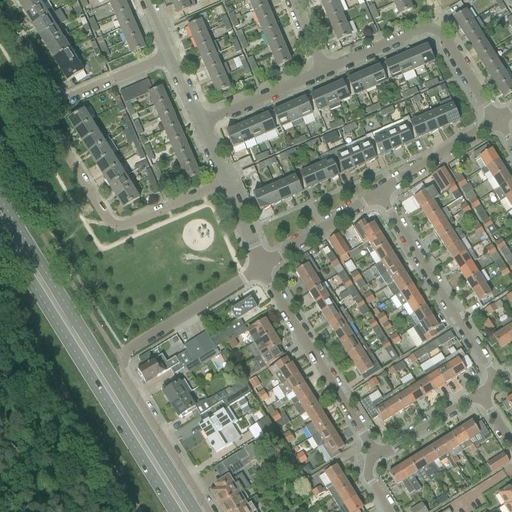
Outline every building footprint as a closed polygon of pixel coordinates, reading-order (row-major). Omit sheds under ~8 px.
[(27,0),(20,5),(27,15),(43,5),(39,0),(27,0)] [(85,0),(84,0),(80,2),(83,9),(88,7),(85,0)] [(119,0),(110,4),(116,16),(128,11),(123,0),(119,0)] [(180,0),(173,3),(178,14),(187,10),(190,9),(195,6),(192,0),(180,0)] [(250,0),(249,1),(254,12),(267,7),(263,0),(250,0)] [(320,0),(324,8),(336,3),(334,0),(320,0)] [(336,3),(324,8),(329,19),(341,14),(347,11),(343,0),(336,3)] [(407,0),(402,0),(394,4),(399,15),(412,10),(407,0)] [(501,3),(497,6),(501,12),(505,9),(501,3)] [(27,15),(34,26),(51,16),(48,11),(47,12),(43,5),(27,15)] [(221,7),(214,10),(217,17),(225,14),(221,7)] [(254,12),(259,23),(271,18),(267,7),(254,12)] [(462,13),(454,18),(460,29),(472,21),(471,21),(476,17),(471,9),(466,12),(465,11),(462,13)] [(51,16),(34,26),(41,38),(57,28),(67,21),(60,10),(51,16)] [(116,16),(121,29),(133,23),(128,11),(116,16)] [(329,19),(333,30),(346,25),(341,14),(329,19)] [(372,21),(369,15),(364,17),(367,23),(373,36),(377,34),(372,21)] [(198,16),(186,21),(189,27),(188,27),(193,38),(206,33),(201,22),(198,16)] [(259,23),(264,34),(276,29),(271,18),(259,23)] [(460,29),(466,39),(478,31),(472,21),(460,29)] [(121,29),(127,41),(139,36),(133,23),(121,29)] [(346,25),(333,30),(338,41),(351,36),(346,25)] [(57,28),(41,38),(45,44),(48,48),(64,38),(68,35),(65,31),(62,33),(61,34),(57,28)] [(264,34),(268,45),(281,40),(276,29),(264,34)] [(466,39),(473,48),(484,41),(478,31),(466,39)] [(193,38),(198,49),(210,44),(206,33),(193,38)] [(139,36),(127,41),(132,54),(144,49),(139,36)] [(48,48),(55,60),(70,50),(66,43),(67,43),(64,38),(48,48)] [(268,45),(273,56),(286,51),(281,40),(268,45)] [(473,48),(479,58),(490,51),(484,41),(473,48)] [(198,49),(203,60),(215,55),(219,53),(214,42),(210,44),(198,49)] [(100,44),(99,45),(102,52),(107,50),(104,43),(100,44)] [(423,46),(416,50),(423,67),(434,62),(427,45),(424,47),(423,46)] [(55,60),(61,70),(78,60),(75,55),(74,55),(70,50),(55,60)] [(107,50),(102,52),(104,58),(105,58),(110,56),(107,50)] [(412,50),(406,55),(413,71),(423,67),(416,50),(413,52),(412,50)] [(286,51),(273,56),(278,67),(290,62),(286,51)] [(479,58),(485,68),(496,61),(490,51),(479,58)] [(203,60),(207,71),(220,66),(215,55),(203,60)] [(402,55),(395,59),(402,76),(413,71),(406,55),(403,56),(402,55)] [(238,58),(233,60),(235,67),(241,65),(243,69),(247,67),(245,61),(243,56),(238,58)] [(391,59),(385,64),(392,80),(402,76),(395,59),(392,61),(391,59)] [(78,60),(61,70),(68,81),(67,82),(84,72),(83,72),(79,65),(81,64),(78,60)] [(485,68),(491,78),(503,71),(496,61),(485,68)] [(375,66),(369,71),(376,87),(386,82),(385,79),(390,77),(391,80),(392,80),(385,64),(380,67),(379,66),(376,68),(375,66)] [(207,71),(212,82),(225,77),(220,66),(207,71)] [(365,71),(358,75),(365,92),(376,87),(369,71),(366,72),(365,71)] [(491,78),(497,88),(509,81),(503,71),(491,78)] [(354,75),(348,79),(355,96),(365,92),(358,75),(355,77),(354,75)] [(225,77),(212,82),(217,94),(229,88),(225,77)] [(338,82),(331,86),(339,103),(349,98),(354,96),(355,96),(348,79),(343,83),(342,82),(339,84),(338,82)] [(148,94),(149,94),(153,92),(148,80),(142,83),(148,94)] [(511,86),(509,81),(497,88),(504,98),(511,92),(511,86)] [(142,97),(148,94),(142,83),(137,85),(142,97)] [(136,99),(142,97),(137,85),(131,87),(136,99)] [(328,87),(321,91),(328,107),(330,111),(340,107),(339,103),(331,86),(329,88),(328,87)] [(135,100),(136,99),(131,87),(125,90),(130,101),(135,100)] [(149,94),(155,107),(167,101),(161,88),(153,92),(149,94)] [(130,101),(125,90),(120,92),(125,104),(130,102),(130,101)] [(317,91),(311,95),(318,112),(328,107),(321,91),(318,93),(317,91)] [(301,98),(294,102),(302,119),(312,115),(314,120),(320,117),(318,112),(311,95),(306,99),(305,98),(302,100),(301,98)] [(450,99),(439,104),(442,109),(449,126),(452,124),(453,125),(459,121),(452,104),(450,99)] [(155,107),(160,119),(172,114),(167,101),(155,107)] [(290,103),(284,107),(291,123),(302,119),(294,102),(291,104),(290,103)] [(280,107),(273,111),(281,128),(291,123),(284,107),(281,109),(280,107)] [(442,109),(431,114),(438,130),(441,128),(442,130),(449,126),(442,109)] [(69,121),(76,131),(93,121),(90,117),(88,118),(84,112),(85,111),(68,121),(68,122),(69,121)] [(264,114),(257,118),(264,135),(268,142),(278,138),(277,136),(283,133),(281,128),(273,111),(268,115),(268,114),(265,116),(264,114)] [(160,119),(165,131),(178,126),(172,114),(160,119)] [(431,114),(421,118),(428,135),(431,133),(432,134),(438,130),(431,114)] [(408,117),(402,120),(412,142),(420,137),(421,139),(428,135),(421,118),(410,123),(408,117)] [(253,119),(247,123),(254,139),(264,135),(257,118),(254,120),(253,119)] [(405,126),(394,131),(402,147),(404,145),(405,147),(412,142),(402,120),(405,126)] [(76,131),(83,143),(97,134),(94,127),(96,126),(93,121),(76,131)] [(243,123),(236,127),(244,144),(254,139),(247,123),(244,125),(243,123)] [(165,131),(171,144),(183,138),(178,126),(165,131)] [(244,144),(236,127),(233,129),(232,128),(226,132),(233,149),(244,144)] [(127,130),(123,133),(125,139),(130,137),(132,142),(137,140),(132,128),(127,130)] [(97,134),(83,143),(90,153),(106,143),(110,141),(108,137),(105,138),(101,131),(97,134)] [(394,131),(384,135),(391,151),(394,150),(395,151),(402,147),(394,131)] [(371,134),(365,137),(375,159),(383,154),(384,156),(391,151),(384,135),(374,140),(371,134)] [(368,143),(358,147),(365,164),(368,162),(369,163),(375,159),(365,137),(368,143)] [(171,144),(176,156),(188,151),(183,138),(171,144)] [(90,153),(97,165),(111,156),(107,149),(109,148),(106,143),(90,153)] [(474,161),(481,171),(498,160),(491,150),(488,144),(473,154),(476,160),(474,161)] [(329,154),(332,160),(339,176),(347,171),(348,172),(354,168),(347,152),(345,146),(329,154)] [(358,147),(347,152),(354,168),(357,166),(358,168),(365,164),(358,147)] [(176,156),(181,169),(194,163),(188,151),(176,156)] [(97,165),(103,176),(120,165),(117,161),(115,162),(111,156),(97,165)] [(237,163),(240,170),(252,164),(249,157),(237,163)] [(274,158),(264,163),(266,167),(276,163),(274,158)] [(332,160),(321,164),(328,181),(331,179),(332,180),(339,176),(332,160)] [(489,172),(492,178),(505,171),(498,160),(481,171),(484,176),(489,172)] [(134,167),(136,171),(147,165),(146,162),(134,167)] [(194,163),(181,169),(187,182),(199,176),(194,163)] [(321,164),(311,169),(318,185),(321,183),(321,185),(328,181),(321,164)] [(103,176),(110,187),(125,178),(121,171),(123,170),(120,165),(103,176)] [(241,172),(244,179),(256,174),(253,167),(241,172)] [(443,168),(436,172),(436,173),(446,189),(454,185),(453,184),(452,183),(443,168)] [(456,168),(450,171),(458,185),(465,181),(456,168)] [(300,174),(301,177),(296,180),(302,193),(310,188),(311,189),(318,185),(311,169),(300,174)] [(492,178),(499,189),(511,181),(505,171),(492,178)] [(148,179),(147,180),(154,196),(160,193),(153,177),(148,179)] [(162,177),(157,179),(161,187),(165,185),(162,177)] [(295,177),(284,181),(291,198),(294,196),(295,197),(302,193),(296,180),(295,177)] [(110,187),(117,198),(134,188),(131,183),(129,184),(125,178),(110,187)] [(284,181),(274,186),(281,202),(284,200),(285,202),(291,198),(284,181)] [(465,181),(458,185),(461,189),(467,185),(465,181)] [(500,202),(505,199),(511,194),(511,182),(511,181),(499,189),(493,192),(500,202)] [(274,186),(263,190),(271,207),(273,205),(274,206),(281,202),(274,186)] [(455,187),(449,191),(455,201),(462,198),(457,191),(455,187)] [(134,188),(117,198),(124,208),(123,209),(123,210),(139,199),(138,199),(134,193),(136,192),(134,188)] [(426,190),(414,198),(420,208),(433,201),(438,197),(432,188),(427,191),(426,190)] [(271,207),(263,190),(253,195),(260,211),(263,209),(264,211),(271,207)] [(420,208),(427,219),(439,211),(433,201),(420,208)] [(477,202),(471,206),(478,216),(483,212),(477,202)] [(459,207),(462,212),(468,208),(465,204),(459,207)] [(427,219),(433,229),(446,222),(439,211),(427,219)] [(433,229),(440,240),(452,232),(449,227),(453,224),(450,219),(446,222),(433,229)] [(363,244),(368,241),(380,234),(377,230),(378,229),(375,224),(374,224),(373,223),(367,227),(363,221),(353,228),(363,244)] [(490,223),(484,226),(491,237),(497,233),(490,223)] [(452,232),(440,240),(446,250),(459,242),(465,239),(463,235),(462,236),(461,235),(461,234),(461,233),(461,232),(460,231),(459,230),(457,229),(452,232)] [(481,229),(475,232),(478,237),(484,233),(481,229)] [(328,240),(340,259),(346,255),(350,253),(338,234),(328,240)] [(370,255),(374,252),(386,244),(380,234),(368,241),(371,246),(366,249),(370,255)] [(495,243),(497,247),(503,243),(501,239),(495,243)] [(446,250),(453,260),(465,253),(459,242),(446,250)] [(503,243),(497,247),(500,251),(506,247),(503,243)] [(374,252),(381,262),(393,255),(386,244),(374,252)] [(325,256),(331,265),(337,261),(331,252),(325,256)] [(453,260),(459,271),(471,263),(476,260),(472,254),(468,257),(465,253),(453,260)] [(373,267),(380,277),(399,265),(393,255),(381,262),(373,267)] [(296,272),(302,283),(314,275),(319,272),(309,257),(298,265),(300,269),(296,272)] [(494,263),(500,274),(507,270),(500,259),(494,263)] [(471,263),(459,271),(466,281),(478,273),(475,268),(477,266),(474,262),(472,263),(471,263)] [(380,277),(386,287),(406,275),(399,265),(380,277)] [(507,270),(500,274),(503,278),(509,274),(507,270)] [(343,271),(337,275),(341,282),(343,286),(350,282),(347,278),(343,271)] [(466,281),(472,291),(484,284),(478,273),(466,281)] [(309,293),(321,285),(314,275),(302,283),(309,293)] [(386,287),(393,298),(395,296),(412,286),(406,275),(386,287)] [(359,276),(353,279),(360,290),(366,286),(359,276)] [(350,282),(343,286),(350,296),(356,292),(350,282)] [(321,285),(309,293),(315,303),(331,293),(328,288),(325,283),(321,285)] [(484,284),(472,291),(479,302),(491,294),(484,284)] [(401,307),(407,304),(419,296),(412,286),(395,296),(401,307)] [(315,303),(322,314),(334,306),(338,304),(331,293),(315,303)] [(407,304),(402,306),(409,317),(413,314),(425,306),(419,296),(407,304)] [(230,311),(236,321),(257,309),(250,298),(244,302),(230,311)] [(363,302),(357,306),(363,316),(369,313),(363,302)] [(322,314),(328,324),(345,313),(341,308),(337,311),(334,306),(322,314)] [(413,314),(419,324),(432,317),(425,306),(413,314)] [(376,309),(373,311),(376,317),(379,321),(385,317),(382,313),(379,315),(376,309)] [(345,313),(328,324),(335,334),(351,324),(345,313)] [(419,324),(413,328),(423,344),(425,342),(429,340),(437,335),(434,330),(438,327),(438,326),(439,325),(436,320),(435,321),(432,317),(419,324)] [(240,320),(210,339),(216,348),(222,344),(220,341),(232,333),(244,326),(240,320)] [(252,344),(254,343),(272,332),(264,320),(252,328),(247,331),(250,337),(249,338),(252,344)] [(375,323),(370,327),(376,337),(382,334),(375,323)] [(351,324),(335,334),(341,345),(353,337),(357,334),(358,334),(351,324)] [(232,333),(235,338),(247,331),(244,326),(232,333)] [(511,343),(504,330),(494,336),(493,336),(486,340),(491,348),(497,344),(501,349),(511,343)] [(450,331),(433,342),(437,348),(440,346),(441,346),(454,338),(450,331)] [(206,332),(196,339),(205,354),(215,348),(216,348),(210,339),(206,332)] [(262,356),(253,362),(258,371),(268,365),(282,356),(276,347),(280,345),(272,332),(254,343),(262,356)] [(232,333),(220,341),(222,344),(223,346),(228,344),(234,340),(236,339),(235,338),(232,333)] [(353,337),(341,345),(348,355),(360,347),(364,345),(361,340),(357,334),(353,337)] [(196,339),(184,347),(186,351),(189,355),(193,362),(205,354),(196,339)] [(234,340),(228,344),(231,349),(237,345),(234,340)] [(429,344),(422,349),(426,354),(427,354),(433,350),(437,348),(433,342),(429,344)] [(348,355),(354,365),(371,355),(364,345),(360,347),(348,355)] [(193,362),(184,368),(189,375),(219,354),(215,348),(193,362)] [(422,349),(412,355),(416,361),(427,354),(426,354),(422,349)] [(461,350),(444,360),(455,377),(466,371),(459,361),(465,357),(461,350)] [(180,364),(183,369),(184,368),(193,362),(186,351),(176,357),(180,364)] [(157,377),(170,369),(180,364),(176,357),(159,367),(154,360),(153,360),(154,360),(153,361),(148,353),(138,359),(143,367),(138,370),(137,370),(138,372),(137,373),(140,378),(141,377),(145,384),(145,383),(157,376),(157,377)] [(371,355),(354,365),(361,376),(365,373),(368,378),(381,370),(378,365),(373,368),(370,363),(374,360),(371,355)] [(270,368),(281,385),(299,375),(292,363),(290,364),(286,358),(270,368)] [(434,366),(437,372),(445,384),(455,377),(444,360),(434,366)] [(402,362),(392,368),(395,374),(406,368),(402,362)] [(183,369),(180,364),(170,369),(173,374),(183,369)] [(434,366),(423,373),(427,378),(434,391),(445,384),(437,372),(434,366)] [(277,388),(272,391),(279,401),(284,398),(293,393),(305,385),(299,375),(281,385),(277,388)] [(256,378),(249,382),(252,388),(259,383),(256,378)] [(427,378),(417,385),(424,397),(434,391),(427,378)] [(178,379),(161,389),(163,392),(171,405),(187,394),(179,382),(178,379)] [(413,379),(402,386),(414,403),(424,397),(417,385),(413,379)] [(242,383),(230,390),(233,395),(245,387),(242,383)] [(233,395),(223,402),(227,409),(237,403),(236,402),(252,391),(248,385),(245,387),(233,395)] [(299,402),(299,403),(311,395),(305,385),(293,393),(296,398),(291,401),(294,405),(299,402)] [(402,386),(392,392),(403,410),(414,403),(402,386)] [(187,394),(171,405),(179,417),(181,416),(183,418),(196,409),(200,415),(209,410),(228,398),(224,392),(209,400),(197,403),(195,407),(187,394)] [(392,392),(382,398),(393,416),(403,410),(392,392)] [(299,403),(293,407),(299,417),(306,413),(318,406),(311,395),(299,403)] [(511,396),(506,400),(506,401),(502,403),(510,416),(511,414),(511,396)] [(393,416),(382,398),(371,404),(367,398),(361,402),(372,421),(378,417),(382,423),(393,416)] [(306,413),(312,424),(324,416),(318,406),(306,413)] [(208,421),(199,426),(208,439),(231,424),(237,421),(229,408),(227,409),(223,411),(208,421)] [(305,428),(312,438),(331,426),(324,416),(312,424),(305,428)] [(274,426),(268,417),(257,423),(263,433),(274,426)] [(472,421),(461,428),(469,440),(480,433),(483,437),(484,437),(488,434),(481,422),(475,426),(472,421)] [(231,424),(208,439),(211,445),(210,446),(212,448),(213,448),(216,453),(240,438),(231,424)] [(322,446),(322,447),(337,437),(331,426),(312,438),(318,448),(322,446)] [(461,428),(451,434),(459,447),(464,444),(467,449),(468,448),(472,454),(476,451),(472,445),(469,440),(461,428)] [(283,436),(285,440),(292,436),(289,432),(283,436)] [(451,434),(441,441),(451,457),(452,458),(451,458),(455,465),(459,462),(455,456),(462,452),(451,434)] [(337,437),(322,447),(330,460),(340,454),(337,451),(344,447),(337,437)] [(441,441),(430,447),(438,460),(440,463),(447,459),(454,471),(458,469),(455,465),(451,458),(452,458),(451,457),(441,441)] [(430,447),(420,454),(436,478),(441,475),(437,469),(433,463),(438,460),(430,447)] [(223,463),(227,469),(239,462),(248,457),(243,451),(223,463)] [(420,454),(410,460),(417,473),(423,481),(428,478),(430,482),(436,478),(420,454)] [(509,462),(504,454),(484,466),(490,474),(509,462)] [(410,460),(399,467),(416,493),(421,490),(412,476),(417,473),(410,460)] [(239,462),(227,469),(231,476),(243,468),(239,462)] [(330,465),(322,470),(324,473),(331,484),(343,476),(336,466),(332,469),(330,465)] [(416,493),(399,467),(388,473),(396,486),(401,483),(409,495),(414,492),(416,493)] [(219,504),(220,505),(243,491),(248,487),(240,474),(230,480),(228,477),(222,481),(215,485),(216,487),(211,491),(216,499),(216,500),(217,503),(219,504)] [(331,484),(321,490),(323,493),(328,493),(331,498),(337,494),(349,487),(343,476),(331,484)] [(503,505),(504,506),(511,500),(511,485),(498,494),(505,505),(503,505)] [(337,494),(331,498),(334,503),(338,508),(356,497),(349,487),(337,494)] [(220,505),(224,511),(237,511),(247,506),(246,506),(243,501),(248,499),(243,491),(220,505)] [(445,495),(435,501),(439,507),(448,501),(445,495)] [(356,497),(338,508),(340,511),(355,511),(363,508),(356,497)] [(247,506),(237,511),(256,511),(251,503),(246,506),(247,506)]
